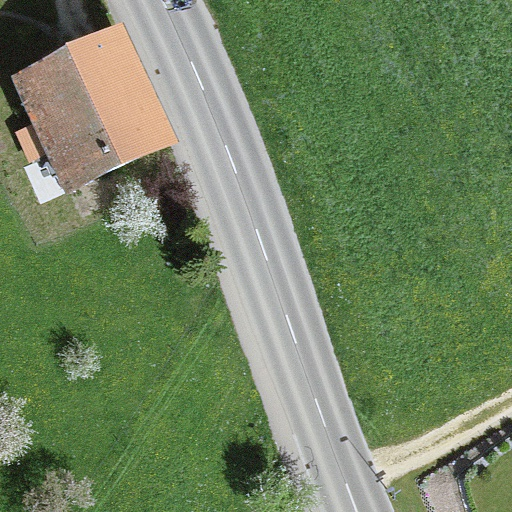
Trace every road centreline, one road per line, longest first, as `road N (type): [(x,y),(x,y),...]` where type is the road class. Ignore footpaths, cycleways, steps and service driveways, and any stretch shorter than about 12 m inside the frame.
road 1 (primary): [(157,0),(359,511)]
road 2 (track): [(347,481),(511,403)]
